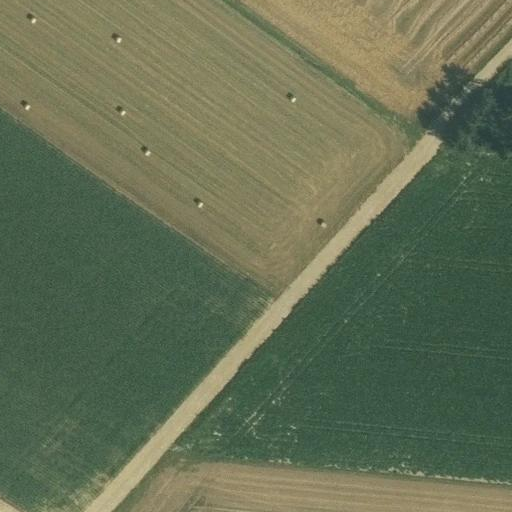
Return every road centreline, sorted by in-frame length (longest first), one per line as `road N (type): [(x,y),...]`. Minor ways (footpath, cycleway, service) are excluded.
road 1 (track): [(511,56),(83,511)]
road 2 (track): [(210,0),(424,155)]
